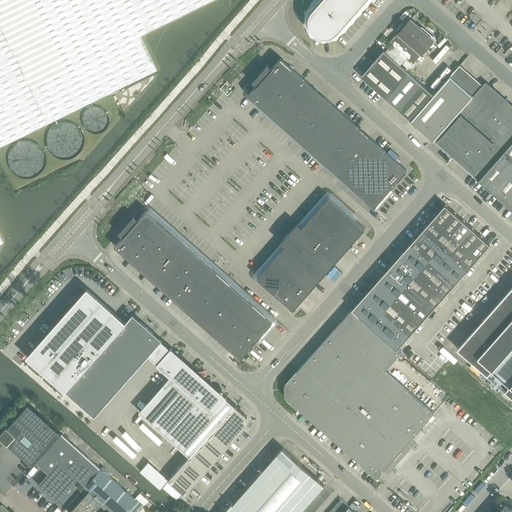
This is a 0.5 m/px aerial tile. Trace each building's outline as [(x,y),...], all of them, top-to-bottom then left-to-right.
[(0,0),(0,145),(156,70),(139,35),(210,0),(0,0)] [(320,0),(317,5),(313,9),(310,13),(309,19),(310,23),(312,28),(315,32),(319,35),(324,36),(329,36),(334,34),(338,31),(356,11),(365,0),(320,0)] [(397,34),(390,42),(390,43),(406,57),(413,62),(421,54),(433,39),(410,19),(397,34)] [(361,76),(411,120),(434,95),(384,50),(361,76)] [(249,94),(267,111),(299,75),(281,59),(272,68),(268,64),(252,81),(257,85),(249,94)] [(460,65),(434,95),(411,120),(434,140),(483,85),(460,65)] [(267,111),(285,127),(317,91),(299,75),(267,111)] [(478,180),(499,156),(511,142),(511,106),(485,82),(483,85),(434,140),(478,180)] [(285,127),(303,143),(335,107),(317,91),(285,127)] [(303,143),(321,158),(353,123),(335,107),(303,143)] [(321,158),(339,174),(371,138),(353,123),(321,158)] [(339,174),(357,190),(389,154),(371,138),(339,174)] [(511,142),(499,156),(511,167),(511,166),(511,142)] [(407,170),(389,154),(357,190),(375,206),(407,170)] [(478,180),(491,191),(511,167),(499,156),(478,180)] [(491,191),(502,201),(511,189),(511,167),(491,191)] [(511,209),(511,189),(502,201),(511,209)] [(329,196),(305,223),(341,255),(365,228),(329,196)] [(352,309),(284,386),(285,396),(376,477),(377,477),(383,470),(387,474),(416,442),(411,438),(420,428),(428,419),(432,414),(433,413),(449,395),(397,349),(490,244),(445,204),(352,309)] [(115,245),(146,273),(178,238),(147,210),(139,219),(134,215),(118,232),(123,236),(115,245)] [(285,246),(281,250),(317,282),(341,255),(305,223),(301,227),(297,223),(280,242),(285,246)] [(146,273),(178,301),(210,265),(178,238),(146,273)] [(293,309),(317,282),(281,250),(257,277),(293,309)] [(178,301),(209,329),(241,293),(210,265),(178,301)] [(511,285),(457,348),(473,362),(473,361),(487,374),(511,345),(511,285)] [(87,287),(26,356),(65,390),(67,388),(124,324),(126,321),(87,287)] [(273,321),(241,293),(209,329),(241,357),(273,321)] [(67,388),(65,390),(94,416),(162,340),(132,314),(126,321),(124,324),(67,388)] [(168,480),(185,494),(248,424),(247,416),(235,406),(236,405),(235,404),(235,405),(226,397),(202,376),(201,371),(196,371),(178,355),(178,350),(173,350),(170,348),(157,363),(171,375),(139,411),(190,456),(168,480)] [(249,356),(245,360),(250,364),(254,360),(249,356)] [(0,435),(0,436),(33,466),(62,433),(29,403),(0,435)] [(79,479),(85,485),(101,468),(62,434),(61,435),(37,462),(49,473),(39,485),(58,502),(79,479)] [(317,492),(320,489),(324,484),(282,447),(224,511),(299,511),(303,508),(306,504),(310,500),(313,496),(317,492)] [(149,461),(140,471),(160,488),(168,479),(149,461)] [(40,466),(31,475),(39,482),(48,473),(40,466)] [(122,511),(135,498),(101,468),(85,485),(84,486),(89,491),(70,511),(91,511),(102,500),(116,511),(122,511)] [(332,492),(324,484),(320,489),(328,496),(332,492)] [(320,489),(317,492),(325,500),(328,496),(320,489)] [(317,492),(313,496),(321,504),(325,500),(317,492)] [(122,511),(138,511),(148,502),(139,494),(135,498),(122,511)] [(313,496),(310,500),(318,508),(321,504),(313,496)] [(340,499),(337,503),(345,510),(348,506),(340,499)] [(310,500),(306,504),(314,511),(318,508),(310,500)] [(0,503),(0,511),(8,511),(6,501),(0,503)] [(337,503),(333,507),(338,511),(343,511),(345,510),(337,503)]
